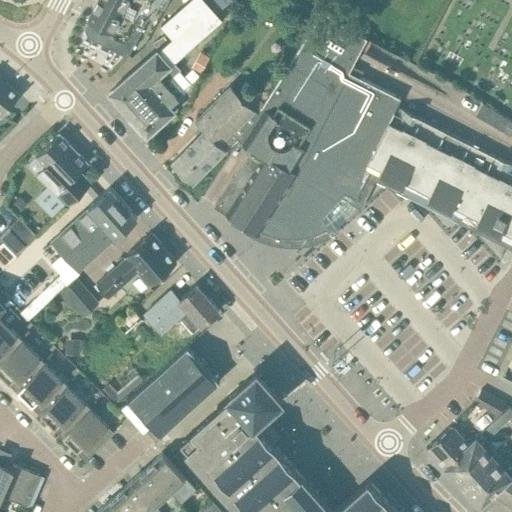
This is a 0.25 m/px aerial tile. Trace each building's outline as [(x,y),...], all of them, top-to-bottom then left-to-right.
[(97,0),(88,18),(89,18),(85,28),(87,34),(102,41),(110,46),(128,55),(148,17),(152,19),(159,5),(164,7),(167,0),(97,0)] [(158,75),(174,61),(173,61),(223,17),(218,12),(207,0),(187,0),(161,23),(173,36),(158,50),(157,49),(110,91),(133,117),(159,94),(155,90),(164,81),(158,75)] [(207,0),(218,12),(230,0),(207,0)] [(263,102),(240,139),(239,140),(251,147),(215,203),(227,210),(227,211),(235,216),(242,218),(266,231),(273,233),(280,235),(296,236),(311,233),(326,228),(328,226),(356,196),(372,166),(367,164),(394,110),(401,96),(350,70),(368,36),(324,9),(263,102)] [(210,56),(200,51),(191,67),(201,72),(210,56)] [(159,94),(133,117),(147,133),(174,110),(170,105),(179,97),(178,96),(183,93),(180,90),(189,82),(178,70),(180,69),(174,61),(158,75),(164,81),(155,90),(159,94)] [(0,74),(0,113),(1,114),(20,91),(0,74)] [(240,139),(263,102),(249,87),(241,93),(231,84),(196,119),(205,128),(172,160),(193,181),(227,148),(237,137),(240,139)] [(481,117),(488,105),(482,101),(475,113),(481,117)] [(487,120),(494,109),(488,105),(481,117),(487,120)] [(511,162),(401,107),(399,112),(394,110),(367,164),(372,166),(511,237),(511,162)] [(493,124),(500,113),(494,109),(487,120),(493,124)] [(499,127),(506,116),(500,113),(493,124),(499,127)] [(505,131),(511,120),(506,116),(499,127),(505,131)] [(92,181),(80,169),(88,160),(59,131),(36,154),(46,164),(38,172),(69,203),(92,181)] [(111,186),(88,206),(52,238),(78,268),(137,215),(111,186)] [(8,225),(26,244),(37,234),(19,215),(8,225)] [(26,244),(8,225),(0,232),(0,235),(16,252),(26,243),(26,244)] [(152,230),(125,253),(126,255),(96,281),(108,294),(138,268),(151,283),(178,260),(152,230)] [(0,273),(0,282),(4,288),(16,279),(8,268),(0,273)] [(76,275),(58,292),(68,303),(71,301),(83,315),(99,301),(76,275)] [(64,283),(58,276),(24,306),(20,310),(26,317),(31,313),(64,283)] [(162,330),(179,315),(193,331),(201,324),(187,308),(188,307),(202,323),(219,307),(197,282),(180,297),(172,288),(145,311),(147,313),(142,317),(149,324),(153,320),(162,330)] [(134,308),(119,321),(129,331),(143,318),(134,308)] [(0,360),(23,338),(0,316),(0,315),(0,360)] [(18,388),(45,361),(23,338),(0,360),(0,369),(10,379),(12,376),(21,385),(18,387),(18,388)] [(159,432),(219,379),(188,343),(121,402),(143,426),(149,420),(159,432)] [(41,411),(68,384),(45,361),(18,388),(32,402),(35,399),(43,407),(40,410),(41,411)] [(398,511),(369,478),(333,510),(254,421),(281,397),(256,369),(228,394),(230,396),(180,440),(242,511),(398,511)] [(145,379),(138,372),(117,390),(109,380),(101,387),(116,404),(145,379)] [(64,433),(90,406),(68,384),(41,411),(55,424),(57,422),(66,430),(63,433),(64,433)] [(482,387),(475,400),(499,414),(506,402),(482,387)] [(90,406),(64,433),(77,447),(80,444),(89,454),(114,430),(90,406)] [(503,423),(509,417),(504,411),(497,416),(503,423)] [(497,428),(503,423),(497,416),(491,422),(497,428)] [(490,434),(497,428),(491,422),(485,428),(490,434)] [(444,465),(469,442),(452,423),(427,446),(444,465)] [(469,442),(444,465),(462,485),(494,455),(476,436),(469,442)] [(170,490),(169,490),(180,502),(196,488),(163,451),(147,464),(170,490)] [(494,492),(511,475),(511,473),(507,469),(494,455),(462,485),(480,504),(493,492),(494,492)] [(0,496),(2,493),(27,504),(40,473),(13,462),(11,467),(0,461),(0,496)] [(155,503),(169,490),(170,490),(147,464),(132,478),(155,503)] [(511,506),(511,475),(494,492),(511,506)] [(144,511),(155,503),(132,478),(117,491),(135,511),(144,511)] [(135,511),(117,491),(102,504),(109,511),(135,511)]
